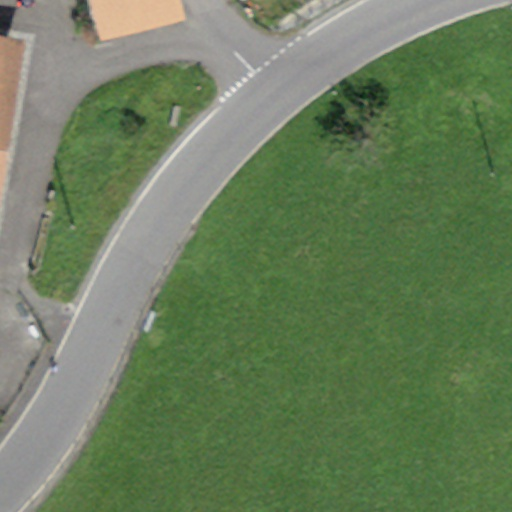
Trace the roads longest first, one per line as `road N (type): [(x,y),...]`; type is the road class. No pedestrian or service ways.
road 1 (unclassified): [(275,89),(211,152),(156,224),(57,413),(0,489)]
road 2 (unclassified): [(427,0),(366,27),(275,89)]
